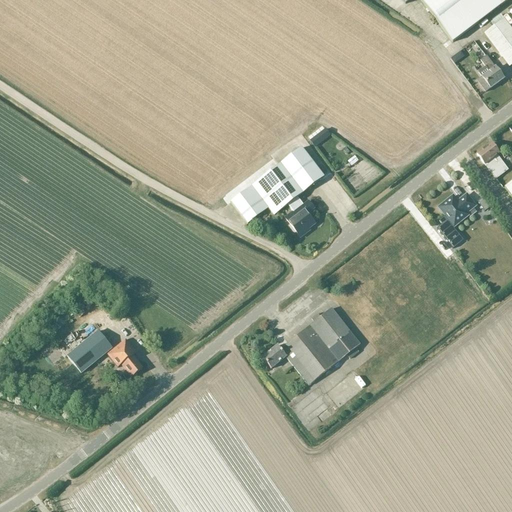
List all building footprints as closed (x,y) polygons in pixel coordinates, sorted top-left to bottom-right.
[(401,0),(405,5),(411,0),(419,0),(449,40),(501,0),(401,0)] [(511,30),(508,25),(511,21),(505,12),(491,23),(494,27),(484,34),(509,68),(511,65),(511,30)] [(488,72),(477,81),(485,92),(503,80),(486,57),(480,61),(488,72)] [(489,172),(496,180),(508,172),(502,163),(502,162),(498,156),(499,155),(492,143),(476,155),(489,172)] [(324,178),(301,148),(231,204),(244,221),(247,225),(258,217),(262,222),(272,215),(274,216),(288,206),(297,198),(324,178)] [(452,198),(440,209),(454,226),(467,216),(465,214),(475,207),(466,196),(457,204),(452,198)] [(303,205),(297,198),(288,206),(292,212),(284,218),(300,239),(313,229),(312,227),(315,225),(307,216),(314,210),(308,201),(303,205)] [(483,199),(478,202),(485,212),(489,209),(483,199)] [(360,346),(332,309),(320,319),(317,315),(312,319),(315,323),(281,350),(278,346),(262,359),(271,371),(286,358),(308,387),(347,357),(350,360),(359,353),(356,350),(360,346)] [(98,332),(67,357),(81,375),(112,349),(98,332)] [(118,369),(122,365),(132,377),(142,370),(134,360),(138,356),(136,354),(125,340),(107,355),(118,369)]
